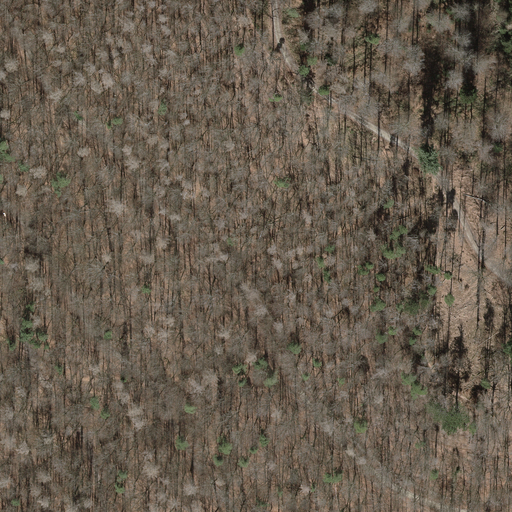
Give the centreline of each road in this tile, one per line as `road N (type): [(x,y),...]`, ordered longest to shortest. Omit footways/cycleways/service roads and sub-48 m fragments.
road 1 (track): [(0,16),(41,84),(119,152),(163,211),(253,304),(297,391),(359,462),(457,511)]
road 2 (track): [(0,204),(56,260),(90,328),(152,385),(235,511)]
road 3 (track): [(511,279),(481,252),(433,166),(340,107),(295,66),(276,0)]
road 4 (track): [(0,260),(34,363),(81,432),(104,511)]
